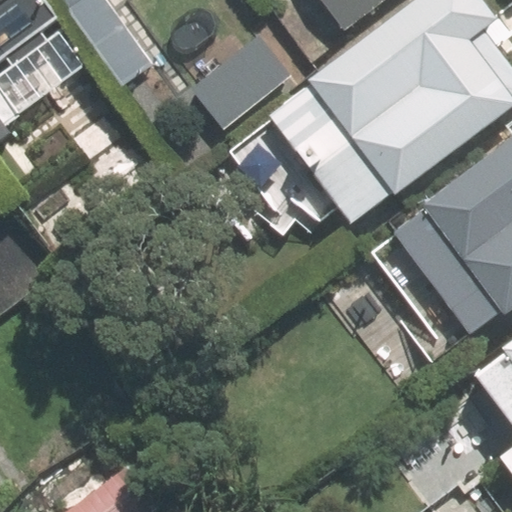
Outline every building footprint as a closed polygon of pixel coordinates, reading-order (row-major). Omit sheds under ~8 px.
[(0,0),(0,149),(40,121),(0,65),(0,59),(66,13),(56,0),(0,0)] [(73,0),(130,80),(161,59),(119,0),(73,0)] [(511,12),(502,0),(422,0),(238,142),(288,208),(300,199),(331,239),(511,99),(511,62),(489,33),(511,15),(511,12)] [(394,0),(327,0),(351,32),(394,0)] [(302,79),(267,33),(247,48),(230,26),(179,65),(231,134),(302,79)] [(511,306),(511,148),(368,251),(443,355),(511,306)] [(511,511),(511,342),(484,362),(490,369),(389,443),(439,511),(511,511)] [(127,455),(49,511),(159,511),(166,507),(134,464),(127,455)]
